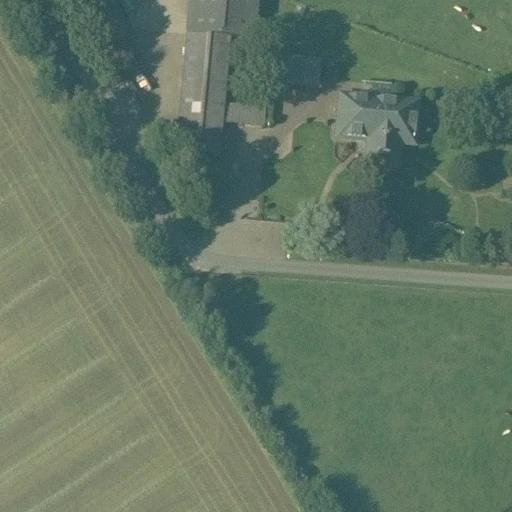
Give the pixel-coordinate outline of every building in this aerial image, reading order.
[(228,40),(187,36),(176,158),(189,159),(217,161),(220,125),(222,110),(228,40)] [(290,60),(290,89),(322,90),(323,61),(290,60)] [(415,109),(341,102),(340,112),(338,112),(337,121),(339,124),(338,140),(370,143),(368,167),(395,170),(397,146),(411,147),(415,109)] [(264,114),(222,110),(220,125),(262,128),(264,114)] [(217,161),(189,159),(186,187),(214,189),(217,161)]
